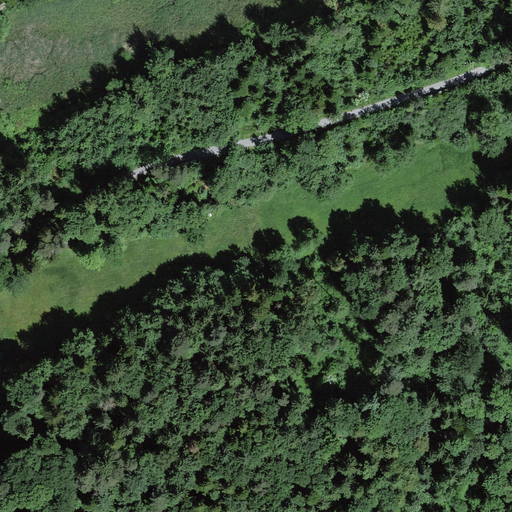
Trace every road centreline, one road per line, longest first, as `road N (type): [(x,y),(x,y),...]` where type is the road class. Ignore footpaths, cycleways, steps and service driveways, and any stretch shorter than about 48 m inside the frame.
road 1 (track): [(0,278),(45,264),(131,172),(348,116),(511,57)]
road 2 (track): [(511,424),(373,452),(270,441),(111,511)]
